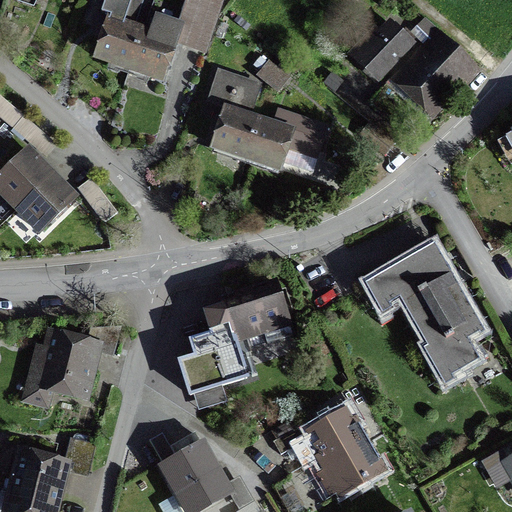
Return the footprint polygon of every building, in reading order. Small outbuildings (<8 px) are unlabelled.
[(180,0),(174,20),(179,22),(174,36),(172,44),(201,52),(217,0),(180,0)] [(156,14),(151,29),(174,36),(179,22),(174,20),(156,14)] [(151,29),(109,15),(95,55),(161,77),(172,44),(174,36),(151,29)] [(393,81),(422,51),(395,25),(355,66),(382,92),(393,81)] [(438,123),(482,77),(437,35),(422,51),(393,81),(438,123)] [(267,62),(257,74),(275,90),(286,77),(267,62)] [(261,115),(247,110),(256,83),(213,70),(203,99),(225,106),(213,144),(248,155),(261,115)] [(0,98),(0,121),(8,128),(20,115),(0,98)] [(261,115),(248,155),(280,166),(286,146),(312,154),(322,122),(273,107),(270,117),(261,115)] [(20,115),(8,128),(43,157),(55,143),(20,115)] [(369,124),(358,137),(379,155),(390,142),(369,124)] [(0,173),(0,193),(13,207),(50,171),(28,147),(0,173)] [(74,195),(50,171),(13,207),(36,231),(74,195)] [(89,179),(77,189),(102,220),(114,211),(89,179)] [(432,245),(364,283),(380,313),(394,306),(419,351),(415,353),(435,388),(450,380),(446,373),(473,359),(463,340),(479,331),(432,245)] [(295,335),(281,290),(225,307),(234,336),(262,327),(267,343),(295,335)] [(234,336),(225,307),(205,313),(211,335),(191,342),(196,357),(180,362),(190,395),(247,378),(234,336)] [(93,410),(108,348),(53,334),(48,354),(41,353),(26,410),(51,417),(55,401),(93,410)] [(346,414),(312,433),(320,447),(313,450),(319,459),(314,462),(335,499),(380,473),(346,414)] [(292,420),(268,432),(280,454),(304,442),(292,420)] [(191,511),(231,490),(204,442),(161,465),(187,511),(191,511)] [(64,511),(75,469),(23,456),(8,511),(64,511)] [(511,461),(503,466),(497,456),(483,463),(495,485),(508,477),(511,484),(511,461)] [(237,511),(260,511),(254,502),(237,511)]
